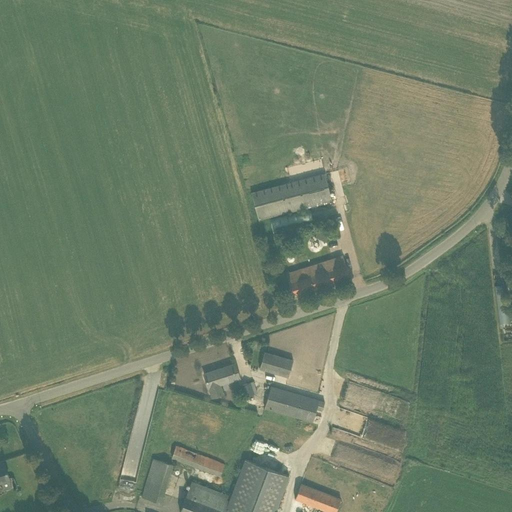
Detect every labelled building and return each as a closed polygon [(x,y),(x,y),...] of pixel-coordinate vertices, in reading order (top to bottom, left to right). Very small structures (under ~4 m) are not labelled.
[(332,201),(325,173),(251,192),(258,220),(332,201)] [(327,241),(329,246),(339,243),(337,238),(327,241)] [(334,264),(288,279),(293,296),(349,278),(342,255),(332,258),(334,264)] [(284,272),(274,275),(276,281),(285,278),(284,272)] [(264,352),(261,361),(259,368),(288,376),(293,360),(264,352)] [(220,383),(228,381),(240,377),(238,373),(235,363),(204,373),(208,387),(210,398),(224,393),(220,383)] [(242,384),(247,403),(255,400),(253,394),(257,393),(253,381),(242,384)] [(264,408),(312,422),(316,408),(322,410),(324,400),(270,385),(264,408)] [(241,406),(240,410),(256,415),(257,411),(241,406)] [(171,457),(219,475),(224,463),(176,445),(171,457)] [(172,464),(153,458),(142,496),(161,502),(172,464)] [(274,511),(289,475),(245,459),(229,501),(226,500),(226,499),(222,510),(225,511),(224,511),(274,511)] [(0,481),(9,478),(3,460),(0,460),(0,481)] [(226,499),(226,500),(228,495),(191,481),(180,511),(181,511),(224,511),(225,511),(222,510),(226,499)] [(301,483),(295,499),(329,511),(335,511),(340,498),(301,483)]
